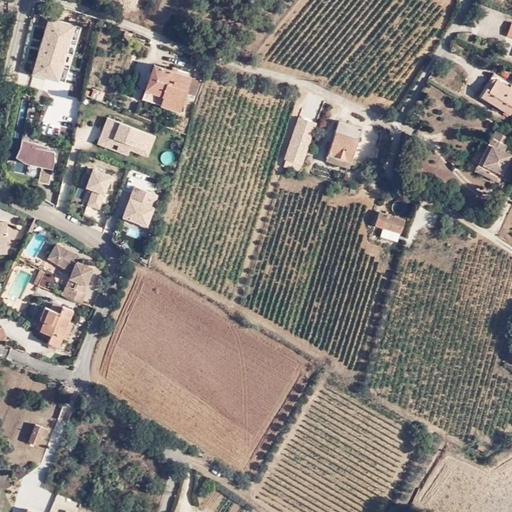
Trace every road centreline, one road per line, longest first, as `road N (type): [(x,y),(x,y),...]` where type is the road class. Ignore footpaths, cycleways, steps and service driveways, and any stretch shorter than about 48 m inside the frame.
road 1 (unclassified): [(163,511),(177,463),(168,447),(81,384),(82,362),(119,271),(108,250),(0,190)]
road 2 (unknown): [(385,118),(472,0)]
